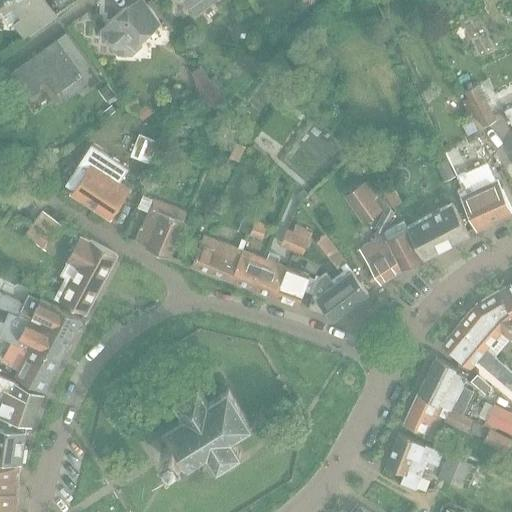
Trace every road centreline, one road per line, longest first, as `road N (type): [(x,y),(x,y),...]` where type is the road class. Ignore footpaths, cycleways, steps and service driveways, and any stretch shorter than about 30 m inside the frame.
road 1 (residential): [(175,301),(117,341),(82,385),(39,511)]
road 2 (residential): [(391,367),(220,304),(175,301)]
road 3 (residential): [(175,301),(162,271),(31,187)]
road 4 (tertiary): [(297,511),(342,462),(391,367)]
road 5 (tertiary): [(391,367),(437,295),(511,248)]
